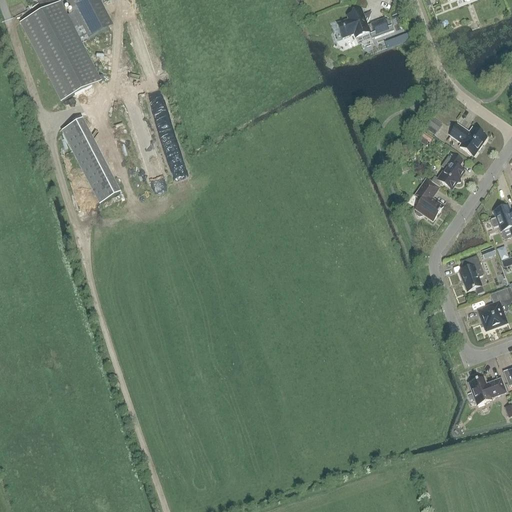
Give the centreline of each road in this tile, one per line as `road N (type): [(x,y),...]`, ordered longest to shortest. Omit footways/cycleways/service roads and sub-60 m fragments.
road 1 (residential): [(511,345),(470,357),(432,265),(511,143)]
road 2 (residential): [(511,136),(444,80),(412,0)]
